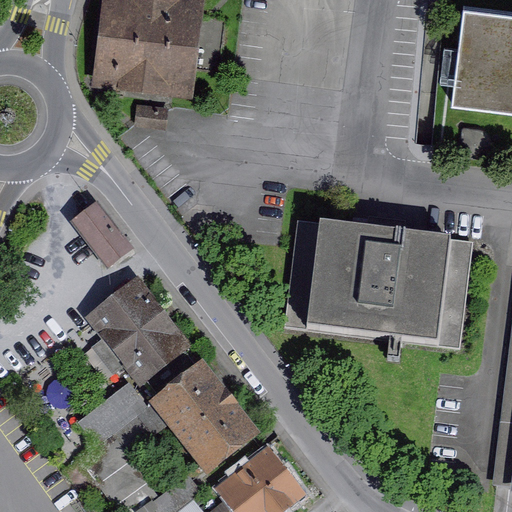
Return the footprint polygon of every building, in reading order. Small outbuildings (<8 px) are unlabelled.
[(198,0),(107,0),(98,79),(188,90),(198,0)] [(511,11),(463,6),(451,103),(511,110),(511,11)] [(166,110),(138,107),(137,124),(164,127),(166,110)] [(482,127),(476,125),(469,126),(463,130),(459,136),(457,142),(459,149),(462,155),(468,159),(474,160),(481,159),(487,156),(491,150),(493,143),(492,137),(488,131),(482,127)] [(97,208),(70,229),(108,277),(134,256),(97,208)] [(368,232),(297,223),(284,329),(460,350),(473,245),(402,236),(403,227),(369,223),(368,232)] [(139,285),(87,325),(141,396),(193,356),(139,285)] [(511,358),(496,484),(511,486),(511,358)] [(203,371),(149,412),(207,487),(261,446),(203,371)] [(96,511),(199,511),(194,505),(200,500),(187,482),(161,501),(127,456),(160,431),(128,389),(77,427),(96,452),(67,473),(96,511)] [(216,497),(227,511),(291,511),(305,501),(269,455),(216,497)]
